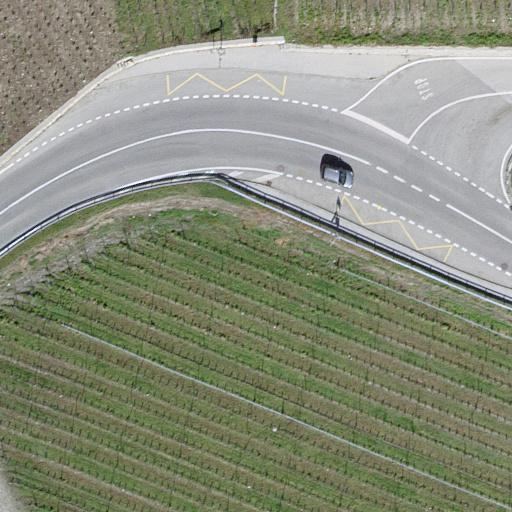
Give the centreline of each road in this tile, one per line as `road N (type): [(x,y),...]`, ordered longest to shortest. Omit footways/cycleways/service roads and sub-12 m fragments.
road 1 (secondary): [(379,167),(287,136),(173,131),(73,166),(0,211)]
road 2 (unclassified): [(379,167),(452,97),(511,95)]
road 3 (secondary): [(511,241),(379,167)]
